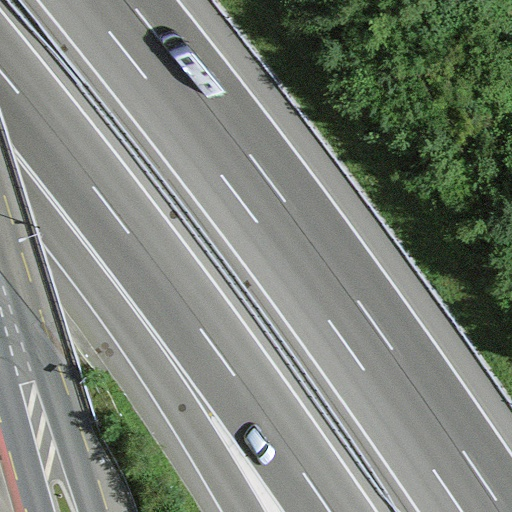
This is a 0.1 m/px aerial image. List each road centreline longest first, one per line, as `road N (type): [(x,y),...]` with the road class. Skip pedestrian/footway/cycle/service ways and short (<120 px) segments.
road 1 (motorway): [(478,511),(392,376),(104,0)]
road 2 (motorway): [(0,74),(329,511)]
road 3 (motorway): [(0,162),(242,511)]
road 4 (primary): [(66,511),(0,305)]
